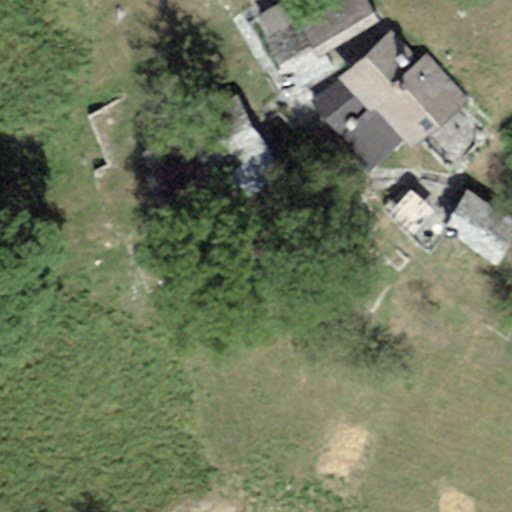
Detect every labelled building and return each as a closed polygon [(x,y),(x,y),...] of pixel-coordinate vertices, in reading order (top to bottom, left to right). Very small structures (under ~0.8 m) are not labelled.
[(331,72),(323,55),(317,59),(293,17),(285,0),(280,0),(250,16),(290,93),(331,72)] [(365,0),(322,0),(293,17),(317,59),(323,55),(379,22),(365,0)] [(418,61),(389,30),(336,79),(365,110),(369,105),(418,61)] [(424,55),(418,61),(369,105),(401,140),(411,152),(467,102),(424,55)] [(365,110),(336,79),(305,108),(366,173),(401,140),(369,105),(365,110)] [(235,94),(187,118),(184,119),(227,208),(278,182),(235,94)] [(227,208),(184,119),(131,145),(173,234),(227,208)] [(511,222),(466,190),(440,232),(494,267),(511,241),(511,222)] [(432,212),(409,191),(385,217),(409,238),(432,212)]
